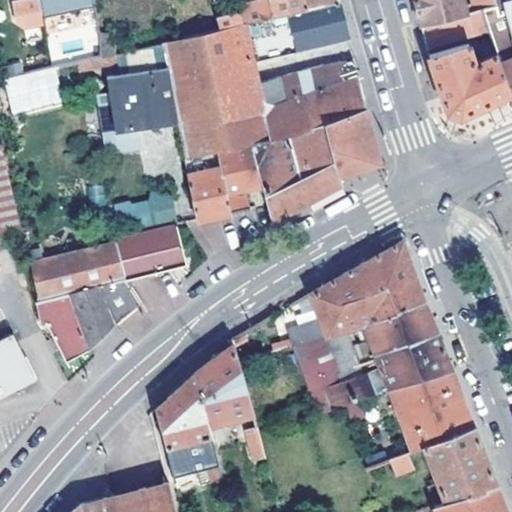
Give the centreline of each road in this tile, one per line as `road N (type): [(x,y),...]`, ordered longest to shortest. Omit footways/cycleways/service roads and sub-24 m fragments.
road 1 (tertiary): [(11,511),(99,409),(171,345),(270,276),(419,196)]
road 2 (unclassified): [(419,196),(511,442)]
road 3 (tertiary): [(378,0),(416,134),(419,196)]
road 4 (residential): [(511,297),(487,244),(419,196)]
